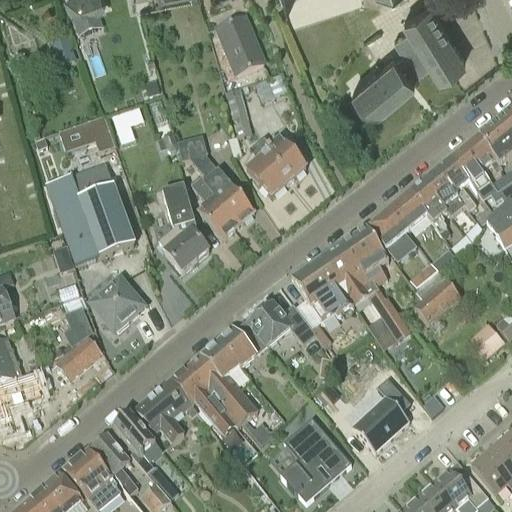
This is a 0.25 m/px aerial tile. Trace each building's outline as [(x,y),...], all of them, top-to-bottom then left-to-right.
[(84,0),(67,0),(81,40),(96,35),(84,0)] [(430,7),(404,22),(410,32),(431,66),(441,81),(465,64),(462,58),(446,33),(439,22),(430,7)] [(381,36),(373,13),(350,20),(358,43),(381,36)] [(236,82),(263,71),(243,23),(216,34),(236,82)] [(394,59),(352,94),(373,119),(414,84),(413,82),(431,66),(410,32),(394,42),(408,64),(402,69),(394,59)] [(68,43),(58,47),(65,69),(76,65),(68,43)] [(156,86),(145,89),(148,101),(159,98),(156,86)] [(238,94),(227,98),(228,104),(240,101),(238,94)] [(239,144),(251,140),(240,101),(228,104),(239,144)] [(479,142),(499,171),(511,161),(511,114),(502,123),(479,142)] [(171,157),(178,155),(172,138),(164,141),(163,145),(167,154),(171,157)] [(200,141),(177,148),(183,167),(190,165),(204,161),(205,161),(200,141)] [(479,142),(466,153),(482,177),(483,177),(491,170),(497,178),(500,176),(501,175),(499,171),(479,142)] [(39,155),(47,152),(44,144),(36,147),(39,155)] [(163,145),(158,147),(161,156),(167,154),(163,145)] [(257,165),(246,175),(271,204),(305,175),(290,158),(294,155),(286,146),(284,148),(281,145),(271,153),(264,145),(250,156),(257,165)] [(509,209),(509,208),(511,205),(511,189),(510,191),(498,198),(483,177),(482,177),(466,153),(452,164),(469,189),(470,188),(483,207),(492,200),(497,207),(504,202),(509,209)] [(198,175),(208,167),(204,161),(190,165),(198,175)] [(461,195),(469,189),(452,164),(438,176),(464,213),(467,218),(474,213),(461,195)] [(202,190),(217,177),(208,167),(198,175),(202,180),(190,191),(206,210),(197,217),(204,225),(222,246),(237,233),(231,225),(202,190)] [(99,263),(133,251),(104,170),(70,183),(99,263)] [(438,176),(424,187),(447,219),(450,223),(464,213),(438,176)] [(217,177),(202,190),(231,225),(237,233),(246,225),(253,219),(217,177)] [(70,183),(46,191),(75,272),(99,263),(70,183)] [(438,225),(447,219),(424,187),(410,199),(429,223),(444,244),(449,240),(438,225)] [(172,238),(157,251),(181,280),(208,258),(190,237),(195,235),(183,192),(161,199),(172,238)] [(408,238),(429,223),(410,199),(391,214),(399,225),(408,238)] [(494,222),(486,230),(493,238),(505,255),(511,250),(511,213),(509,209),(502,215),(494,222)] [(408,238),(399,225),(391,214),(369,232),(385,256),(395,248),(399,253),(408,246),(405,241),(408,238)] [(492,222),(487,215),(476,223),(482,230),(492,222)] [(482,235),(477,229),(466,241),(473,248),(482,235)] [(370,297),(375,293),(387,286),(379,274),(388,267),(366,235),(341,251),(370,297)] [(472,249),(466,241),(460,247),(466,254),(472,249)] [(375,293),(370,297),(341,251),(322,264),(354,312),(368,303),(374,312),(376,315),(382,323),(398,348),(411,340),(387,304),(384,306),(375,293)] [(65,252),(51,257),(55,270),(69,265),(65,252)] [(448,255),(431,269),(439,278),(456,264),(448,255)] [(336,324),(354,312),(322,264),(290,285),(320,329),(334,320),(336,324)] [(424,290),(438,278),(431,269),(417,281),(410,287),(417,296),(424,290)] [(0,328),(13,323),(2,294),(13,290),(8,278),(0,281),(0,328)] [(421,309),(413,315),(429,333),(461,304),(439,279),(416,300),(421,309)] [(119,286),(91,310),(113,337),(140,314),(140,311),(119,286)] [(272,307),(245,329),(265,354),(266,355),(289,337),(303,353),(315,344),(323,355),(330,350),(301,310),(294,316),(295,317),(286,324),(272,307)] [(65,320),(72,334),(64,338),(72,352),(93,338),(82,313),(65,320)] [(509,348),(511,345),(511,319),(496,333),(509,348)] [(398,348),(382,323),(368,332),(384,357),(398,348)] [(265,354),(245,329),(235,338),(232,335),(217,347),(238,374),(240,376),(265,354)] [(481,370),(504,349),(489,332),(465,353),(481,370)] [(0,345),(0,390),(21,383),(5,344),(0,345)] [(217,347),(187,373),(235,433),(237,435),(256,419),(227,383),(238,374),(217,347)] [(78,353),(54,368),(65,385),(89,371),(78,353)] [(321,364),(319,383),(328,384),(331,365),(321,364)] [(195,409),(204,421),(223,444),(235,433),(187,373),(171,386),(191,413),(195,409)] [(21,383),(0,390),(0,438),(14,434),(8,413),(36,404),(29,381),(21,383)] [(385,404),(352,434),(375,459),(409,428),(401,419),(411,410),(388,384),(377,394),(386,403),(385,404)] [(196,420),(194,417),(191,413),(171,386),(134,417),(154,442),(159,437),(171,452),(183,442),(171,427),(180,419),(181,420),(185,417),(186,416),(192,423),(196,420)] [(130,421),(113,435),(133,459),(131,461),(156,491),(164,483),(155,472),(153,474),(148,469),(162,457),(155,450),(130,421)] [(281,483),(305,511),(351,471),(327,443),(312,425),(284,450),(299,467),(281,483)] [(107,440),(91,453),(120,487),(119,488),(123,493),(129,502),(138,495),(121,474),(129,468),(107,440)] [(511,449),(505,441),(489,455),(511,481),(511,449)] [(511,495),(511,481),(489,455),(471,470),(496,499),(507,490),(511,495)] [(116,491),(111,484),(88,456),(63,476),(93,511),(105,511),(121,499),(115,492),(116,491)] [(433,488),(452,511),(477,511),(488,503),(469,482),(465,476),(457,483),(449,474),(433,488)] [(59,480),(41,495),(54,511),(75,511),(77,511),(81,508),(81,507),(82,507),(59,480)] [(452,511),(433,488),(417,502),(426,511),(452,511)] [(146,511),(166,511),(170,509),(155,493),(141,505),(146,511)] [(54,511),(41,495),(29,504),(35,511),(54,511)] [(426,511),(417,502),(405,511),(426,511)]
